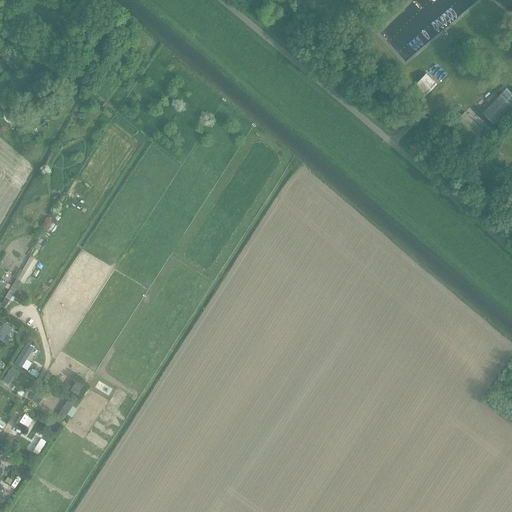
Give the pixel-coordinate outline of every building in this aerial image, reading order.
[(427,73),(415,85),(426,96),(438,83),(427,73)] [(500,95),(483,113),(495,124),(511,106),(511,92),(507,87),(500,95)] [(486,133),(465,112),(453,123),(475,144),(486,133)] [(18,278),(27,283),(40,260),(31,255),(18,278)] [(16,279),(1,304),(5,306),(9,299),(13,301),(15,297),(13,296),(21,281),(16,279)] [(17,361),(31,368),(34,362),(20,355),(17,361)] [(3,380),(11,385),(20,370),(13,365),(3,380)] [(43,414),(40,419),(56,430),(86,385),(77,379),(70,390),(75,393),(72,398),(71,397),(70,399),(71,400),(68,403),(67,402),(66,404),(67,405),(64,409),(63,409),(62,410),(63,411),(60,415),(59,414),(58,416),(59,416),(59,418),(57,417),(53,422),(51,421),(52,420),(43,414)] [(40,387),(32,399),(38,403),(46,391),(40,387)]
